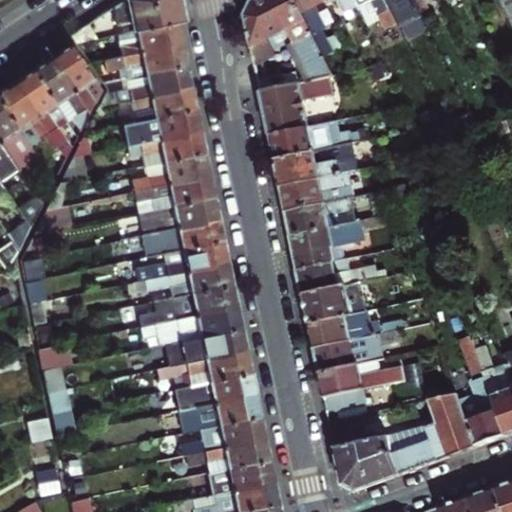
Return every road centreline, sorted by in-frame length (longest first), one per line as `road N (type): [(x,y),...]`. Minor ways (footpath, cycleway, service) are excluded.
road 1 (residential): [(313,511),(211,0)]
road 2 (residential): [(365,511),(511,458)]
